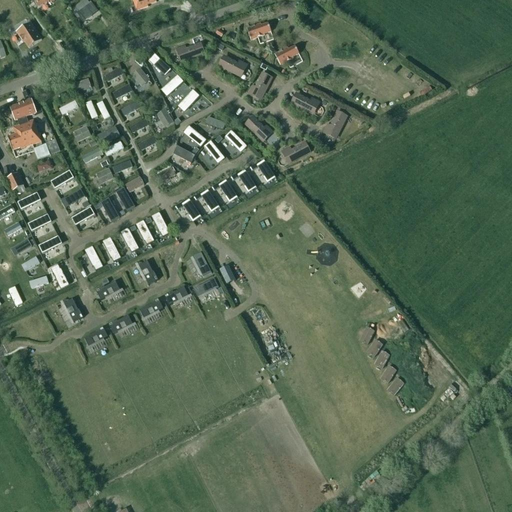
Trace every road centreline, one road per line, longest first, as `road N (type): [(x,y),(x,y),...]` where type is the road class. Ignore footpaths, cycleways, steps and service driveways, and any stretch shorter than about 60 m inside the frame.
road 1 (residential): [(274,110),(288,124),(285,143),(162,199),(107,102),(94,56)]
road 2 (track): [(511,365),(361,511)]
road 3 (unclassified): [(94,56),(256,0)]
road 4 (unclassified): [(77,511),(0,366)]
road 5 (residential): [(274,110),(284,90),(323,60),(321,48),(295,28),(287,0)]
